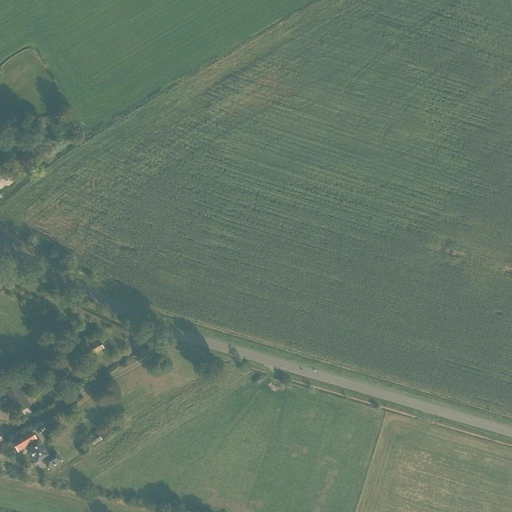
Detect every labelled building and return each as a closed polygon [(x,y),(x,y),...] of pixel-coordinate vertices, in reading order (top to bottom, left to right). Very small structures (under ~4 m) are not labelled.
[(13,166),(19,175),(30,167),(23,158),(13,166)] [(96,339),(86,345),(85,343),(81,346),(81,347),(72,353),(75,358),(89,350),(92,355),(102,348),(96,339)] [(25,389),(20,392),(15,385),(4,392),(18,413),(34,402),(25,389)] [(11,442),(17,452),(26,447),(37,441),(36,440),(31,430),(11,442)] [(90,439),(94,445),(101,440),(98,434),(90,439)] [(49,456),(39,439),(36,440),(37,441),(26,447),(35,464),(42,460),(48,470),(62,462),(56,452),(49,456)]
